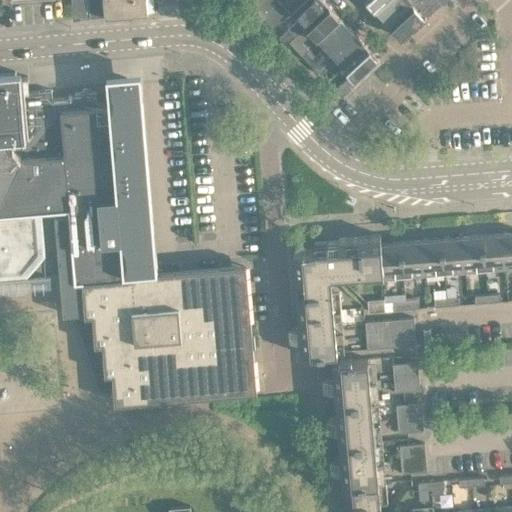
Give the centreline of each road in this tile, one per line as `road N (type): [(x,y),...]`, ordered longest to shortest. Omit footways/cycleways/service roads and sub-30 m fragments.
road 1 (tertiary): [(511,176),(428,184),(368,177),(323,151),(284,112)]
road 2 (residential): [(275,334),(282,316),(268,150),(284,112)]
road 3 (tertiary): [(0,51),(170,37)]
road 4 (tertiary): [(284,112),(231,54),(170,37)]
